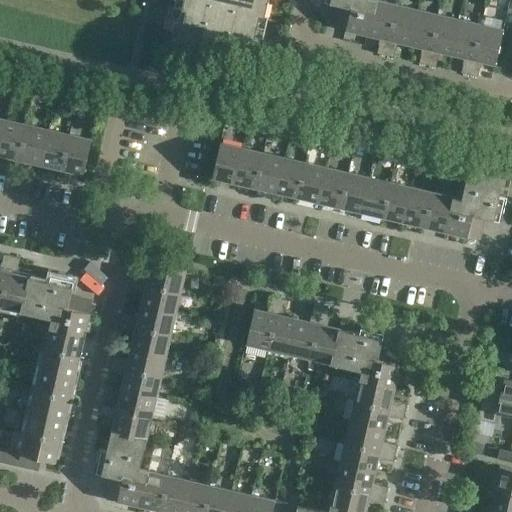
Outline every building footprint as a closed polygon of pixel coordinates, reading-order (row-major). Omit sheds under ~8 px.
[(255,35),(257,25),(260,14),(265,16),(268,0),(184,0),(180,18),(175,17),(171,34),(256,54),(260,37),(255,35)] [(368,35),(376,0),(322,0),(323,1),(339,5),(334,27),(368,35)] [(386,55),(398,1),(397,0),(396,4),(378,0),(376,0),(368,35),(385,39),(384,41),(380,45),(379,45),(378,53),(386,55)] [(410,44),(419,10),(399,5),(400,1),(398,1),(386,55),(394,57),(396,49),(395,48),(393,43),(393,40),(410,44)] [(428,65),(440,10),(439,10),(438,14),(419,10),(410,44),(427,48),(426,51),(422,54),(421,54),(419,63),(428,65)] [(452,54),(461,19),(441,15),(442,11),(440,10),(428,65),(436,67),(438,58),(437,58),(435,53),(435,50),(452,54)] [(470,75),(483,20),(481,20),(480,24),(461,19),(452,54),(469,58),(468,61),(464,64),(463,64),(461,73),(470,75)] [(495,64),(504,29),(483,25),(484,20),(483,20),(470,75),(478,77),(480,68),(479,68),(476,63),(477,60),(495,64)] [(34,98),(36,87),(24,84),(22,95),(34,98)] [(48,89),(36,87),(34,98),(45,100),(48,89)] [(76,107),(78,96),(66,94),(64,105),(76,107)] [(90,99),(78,96),(76,107),(87,110),(90,99)] [(239,119),(242,108),(229,105),(227,116),(239,119)] [(269,126),(272,115),(260,112),(258,123),(269,126)] [(284,118),(272,115),(269,126),(281,129),(284,118)] [(0,154),(19,159),(27,124),(6,119),(0,146),(0,154)] [(312,136),(314,125),(302,122),(300,133),(312,136)] [(40,164),(48,129),(27,124),(19,159),(40,164)] [(326,127),(314,125),(312,136),(323,138),(326,127)] [(62,169),(70,134),(48,129),(40,164),(62,169)] [(355,146),(357,135),(345,132),(343,143),(355,146)] [(83,174),(92,139),(70,134),(62,169),(83,174)] [(369,137),(357,135),(355,146),(366,148),(369,137)] [(234,182),(242,147),(220,142),(212,177),(234,182)] [(397,155),(399,144),(387,142),(385,153),(397,155)] [(411,147),(399,144),(397,155),(409,158),(411,147)] [(255,187),(263,152),(242,147),(234,182),(255,187)] [(439,165),(441,154),(429,151),(427,162),(439,165)] [(276,192),(284,157),(263,152),(255,187),(276,192)] [(453,157),(441,154),(439,165),(451,168),(453,157)] [(297,197),(305,162),(284,157),(276,192),(297,197)] [(318,202),(326,167),(305,162),(297,197),(318,202)] [(340,207),(348,172),(326,167),(318,202),(340,207)] [(461,198),(454,196),(453,196),(445,231),(479,239),(482,227),(479,222),(480,216),(502,221),(507,198),(499,196),(504,175),(469,167),(461,198)] [(361,212),(369,177),(348,172),(340,207),(361,212)] [(382,216),(390,182),(369,177),(361,212),(382,216)] [(403,221),(411,187),(390,182),(382,216),(403,221)] [(424,226),(432,192),(411,187),(403,221),(424,226)] [(445,231),(453,196),(432,192),(424,226),(445,231)] [(0,305),(12,256),(3,254),(1,262),(4,267),(4,270),(0,268),(0,305)] [(21,311),(29,276),(12,272),(13,269),(18,266),(20,257),(12,256),(0,305),(0,309),(1,310),(2,306),(21,311)] [(132,271),(130,279),(184,291),(185,290),(181,289),(185,268),(151,261),(147,278),(144,277),(141,273),(132,271)] [(49,280),(29,276),(21,311),(51,318),(49,326),(84,334),(92,300),(80,297),(75,300),(75,301),(69,299),(74,278),(51,273),(49,280)] [(184,293),(184,291),(130,279),(128,287),(137,289),(142,286),(145,287),(141,303),(176,311),(180,292),(184,293)] [(267,352),(280,298),(271,296),(269,304),(270,304),(273,309),(272,312),(254,308),(246,343),(267,348),(265,352),(267,352)] [(289,353),(297,318),(280,314),(281,311),(286,308),(288,300),(280,298),(267,352),(269,353),(270,348),(289,353)] [(172,331),(176,311),(141,303),(137,320),(134,320),(131,315),(122,312),(121,321),(175,333),(175,332),(172,331)] [(309,362),(322,307),(313,305),(311,314),(315,319),(314,322),(297,318),(289,353),(308,357),(307,361),(309,362)] [(331,362),(339,328),(322,324),(323,321),(328,318),(330,309),(322,307),(309,362),(311,362),(311,358),(331,362)] [(175,335),(175,333),(121,321),(119,329),(127,331),(132,328),(135,329),(131,345),(166,353),(171,334),(175,335)] [(359,332),(339,328),(331,362),(361,370),(359,378),(394,386),(402,352),(390,349),(385,352),(385,353),(379,352),(384,330),(361,325),(359,332)] [(79,355),(84,334),(49,326),(45,345),(41,344),(41,346),(79,355)] [(162,373),(166,353),(131,345),(127,362),(124,362),(121,357),(113,355),(111,363),(165,375),(165,374),(162,373)] [(74,376),(79,355),(41,346),(40,347),(44,348),(40,368),(74,376)] [(165,377),(165,375),(111,363),(109,371),(117,373),(118,373),(122,370),(125,371),(122,387),(156,395),(161,376),(165,377)] [(69,397),(74,376),(40,368),(35,387),(31,386),(31,388),(69,397)] [(195,370),(192,382),(201,384),(204,372),(195,370)] [(390,403),(394,386),(359,378),(355,397),(351,396),(351,398),(405,411),(407,402),(398,400),(393,403),(390,403)] [(511,415),(511,379),(504,378),(501,388),(503,388),(498,412),(511,415)] [(503,388),(501,388),(486,384),(478,418),(495,422),(498,412),(503,388)] [(152,415),(156,395),(122,387),(118,404),(115,404),(112,399),(103,397),(101,405),(155,418),(156,416),(152,415)] [(65,418),(69,397),(31,388),(30,389),(34,390),(30,410),(65,418)] [(403,418),(405,411),(351,398),(350,399),(354,400),(350,420),(384,428),(389,411),(391,411),(394,416),(394,417),(403,418)] [(155,419),(155,418),(101,405),(99,413),(108,415),(113,412),(116,413),(112,430),(146,438),(151,418),(155,419)] [(60,439),(65,418),(30,410),(25,429),(21,428),(21,430),(60,439)] [(381,444),(384,428),(350,420),(345,439),(341,438),(341,440),(395,453),(397,444),(388,442),(383,445),(381,444)] [(55,461),(60,439),(21,430),(21,431),(25,433),(20,453),(27,455),(34,456),(41,458),(55,461)] [(139,505),(147,470),(139,468),(146,438),(112,430),(107,450),(99,448),(94,471),(115,476),(114,482),(113,482),(109,485),(106,497),(139,505)] [(393,461),(395,453),(341,440),(341,442),(345,442),(340,462),(375,470),(379,453),(382,454),(384,459),(393,461)] [(507,461),(510,450),(500,448),(498,459),(507,461)] [(10,463),(13,451),(6,449),(3,462),(10,463)] [(17,465),(20,453),(13,451),(10,463),(17,465)] [(24,466),(27,455),(20,453),(17,465),(24,466)] [(31,468),(34,456),(27,455),(24,466),(31,468)] [(38,469),(41,458),(34,456),(31,468),(38,469)] [(371,487),(375,470),(340,462),(335,481),(331,481),(331,482),(385,495),(387,486),(379,485),(378,485),(374,487),(371,487)] [(511,468),(499,465),(494,487),(511,491),(511,468)] [(160,510),(169,471),(168,471),(167,474),(147,470),(139,505),(160,510)] [(169,511),(181,511),(189,480),(170,475),(171,471),(169,471),(160,510),(169,511)] [(204,511),(211,481),(210,480),(209,484),(189,480),(181,511),(204,511)] [(226,511),(231,489),(212,485),(213,481),(211,481),(204,511),(226,511)] [(384,503),(385,495),(331,482),(331,484),(335,485),(330,503),(365,511),(369,495),(372,496),(375,500),(375,501),(384,503)] [(507,511),(511,511),(511,491),(494,487),(489,508),(507,511)] [(248,511),(253,491),(252,490),(251,494),(231,489),(226,511),(248,511)] [(255,491),(253,491),(248,511),(283,511),(286,502),(254,495),(255,491)] [(365,511),(330,503),(328,511),(297,505),(295,511),(365,511)]
